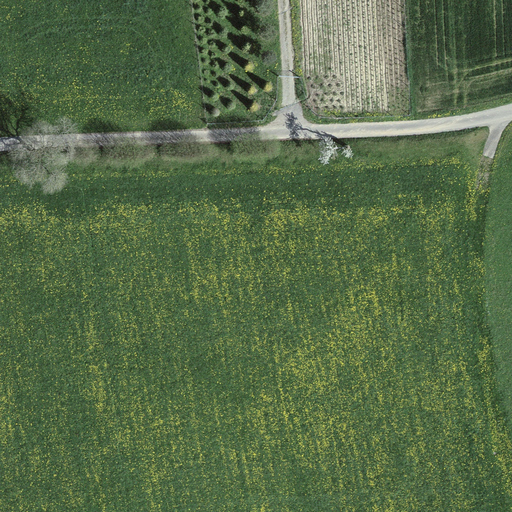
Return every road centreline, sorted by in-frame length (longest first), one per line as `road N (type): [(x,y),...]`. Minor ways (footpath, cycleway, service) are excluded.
road 1 (track): [(511,114),(0,145)]
road 2 (track): [(279,0),(285,126)]
